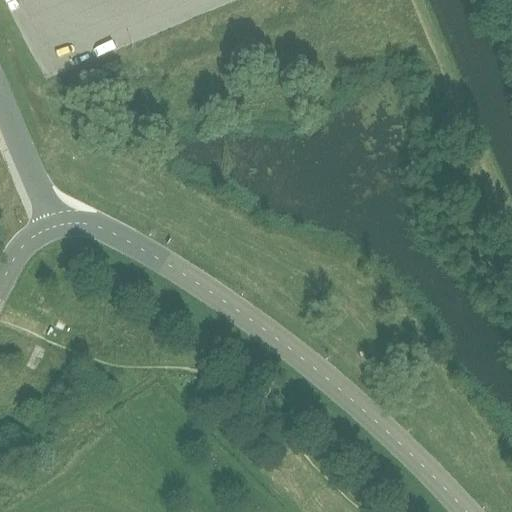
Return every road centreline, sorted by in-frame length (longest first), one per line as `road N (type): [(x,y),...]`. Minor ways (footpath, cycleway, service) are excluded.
road 1 (unclassified): [(469,511),(428,466),(282,340),(108,231),(56,227)]
road 2 (residential): [(0,97),(56,227)]
